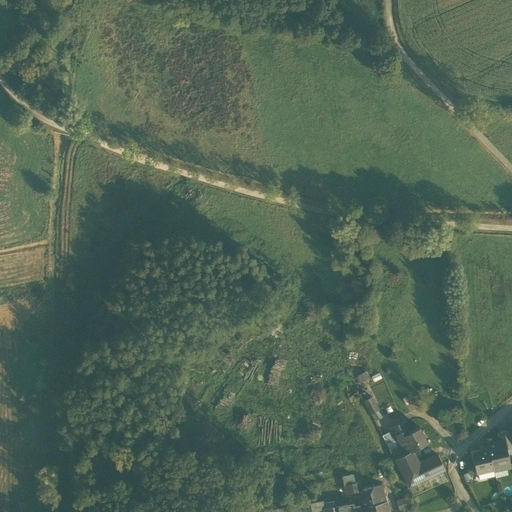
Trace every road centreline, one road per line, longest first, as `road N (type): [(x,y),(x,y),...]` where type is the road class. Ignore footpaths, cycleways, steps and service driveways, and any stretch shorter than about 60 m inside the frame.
road 1 (track): [(0,77),(38,125),(86,132),(163,169),(348,219),(511,227)]
road 2 (residential): [(511,169),(398,48),(392,0)]
